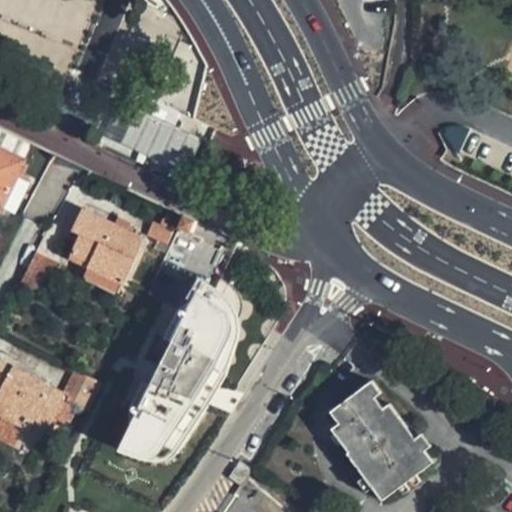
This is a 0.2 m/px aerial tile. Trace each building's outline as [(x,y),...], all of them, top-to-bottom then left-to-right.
[(0,0),(0,42),(75,63),(92,0),(0,0)] [(204,139),(139,107),(121,144),(186,175),(204,139)] [(28,145),(0,131),(0,148),(22,159),(28,145)] [(0,148),(0,223),(12,230),(19,216),(12,212),(27,183),(15,177),(18,170),(23,172),(27,164),(22,162),(23,160),(22,159),(0,148)] [(115,223),(83,207),(72,231),(80,235),(76,244),(72,254),(90,263),(88,268),(123,283),(145,237),(129,229),(115,223)] [(194,220),(183,215),(178,227),(189,232),(194,220)] [(132,222),(118,216),(115,223),(129,229),(132,222)] [(160,224),(153,221),(147,235),(167,244),(175,225),(175,219),(172,217),(167,216),(163,218),(160,224)] [(12,230),(0,223),(0,253),(1,254),(12,230)] [(80,235),(72,231),(68,240),(76,244),(80,235)] [(58,264),(35,253),(18,286),(41,298),(58,264)] [(90,263),(72,254),(69,259),(88,268),(90,263)] [(123,283),(88,268),(84,277),(119,292),(123,283)] [(178,312),(166,338),(173,341),(185,318),(206,329),(217,308),(226,313),(230,317),(232,322),(232,324),(232,326),(232,328),(226,339),(232,342),(221,374),(216,381),(211,385),(204,403),(209,405),(227,375),(239,338),(240,330),(239,320),(237,312),(233,305),(228,299),(224,294),(204,281),(193,302),(185,305),(181,308),(178,312)] [(206,329),(185,318),(173,341),(129,432),(158,441),(159,439),(171,445),(175,447),(179,447),(183,444),(209,405),(204,403),(211,385),(216,381),(221,374),(232,342),(226,339),(232,328),(232,326),(232,324),(232,322),(230,317),(226,313),(217,308),(206,329)] [(65,395),(0,359),(0,413),(29,429),(28,430),(46,439),(56,419),(59,413),(56,411),(62,400),(65,395)] [(102,382),(76,370),(68,386),(73,389),(70,394),(67,401),(88,411),(102,382)] [(372,380),(331,411),(340,422),(333,428),(350,451),(348,453),(384,499),(433,462),(424,450),(431,445),(422,434),(416,438),(390,403),(384,408),(375,397),(381,392),(372,380)] [(67,401),(62,400),(56,411),(59,413),(56,419),(62,422),(71,405),(67,401)] [(0,436),(19,446),(28,430),(29,429),(0,413),(0,436)] [(158,441),(129,432),(119,451),(150,461),(161,461),(169,459),(176,455),(183,444),(179,447),(175,447),(171,445),(159,439),(158,441)] [(229,478),(240,485),(252,468),(241,460),(229,478)]
